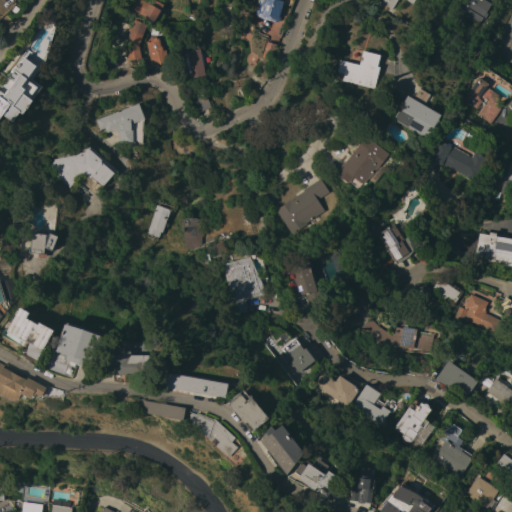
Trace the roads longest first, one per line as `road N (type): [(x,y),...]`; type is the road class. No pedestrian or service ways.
road 1 (residential): [(94,0),(78,59),(84,81),(106,92),(155,81),(186,124),(204,129),(264,105),(305,0)]
road 2 (residential): [(350,511),(285,488),(219,411),(64,389),(0,354)]
road 3 (residential): [(511,446),(424,385),(350,370),(307,321)]
road 4 (secondary): [(214,511),(189,478),(146,450),(0,436)]
